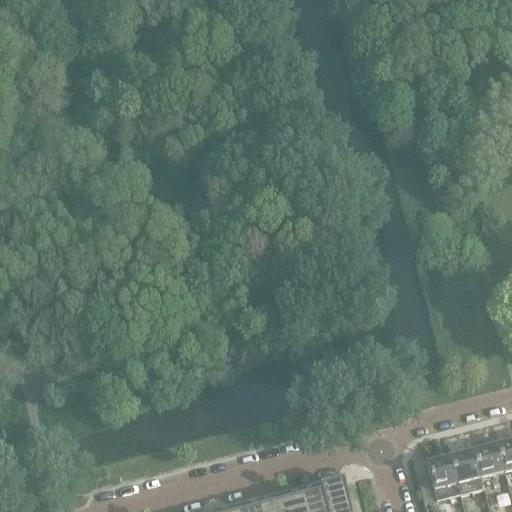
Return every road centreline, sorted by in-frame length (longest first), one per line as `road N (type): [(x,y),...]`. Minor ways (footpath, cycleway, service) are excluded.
road 1 (residential): [(380,441),(112,511)]
road 2 (residential): [(511,407),(380,441)]
